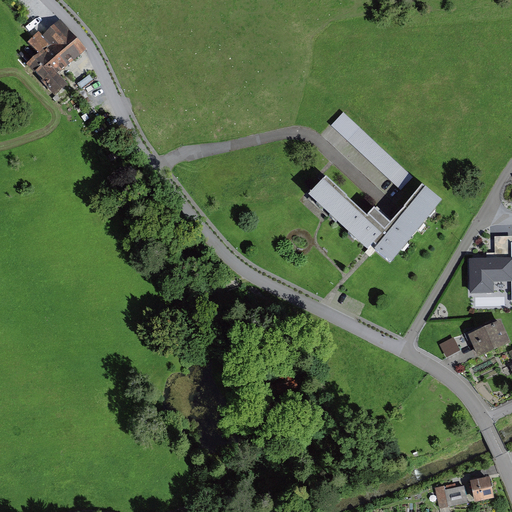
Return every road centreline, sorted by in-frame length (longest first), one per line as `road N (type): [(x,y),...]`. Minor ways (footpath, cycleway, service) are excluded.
road 1 (residential): [(403,350),(265,282),(220,250),(151,164),(94,52),(49,0)]
road 2 (residential): [(484,216),(403,350)]
